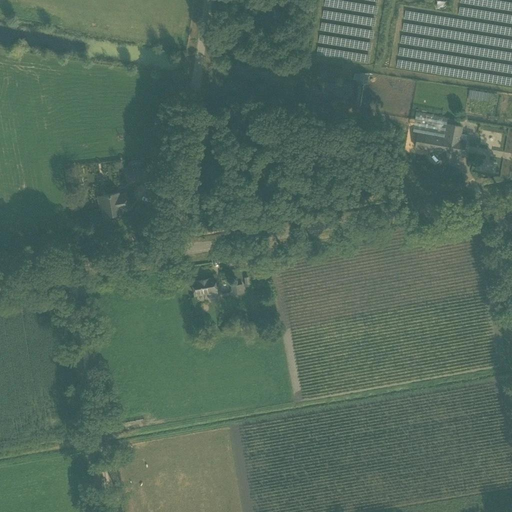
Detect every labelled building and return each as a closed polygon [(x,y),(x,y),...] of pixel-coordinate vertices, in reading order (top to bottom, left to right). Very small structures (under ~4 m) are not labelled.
[(360,74),(359,81),(358,83),(366,84),(368,74),(360,72),(360,74)] [(433,135),(418,133),(415,148),(442,153),(440,159),(455,162),(457,155),(462,156),(465,141),(459,140),(462,127),(447,124),(444,138),(438,136),(437,139),(432,138),(433,135)] [(126,183),(134,182),(155,179),(153,167),(124,172),(126,183)] [(126,194),(119,195),(118,193),(98,196),(100,209),(102,209),(103,216),(121,213),(120,208),(128,207),(126,193),(125,193),(126,194)] [(218,301),(218,297),(214,278),(192,281),(194,295),(209,293),(211,302),(218,301)] [(233,295),(241,293),(244,293),(243,284),(232,286),(233,295)]
